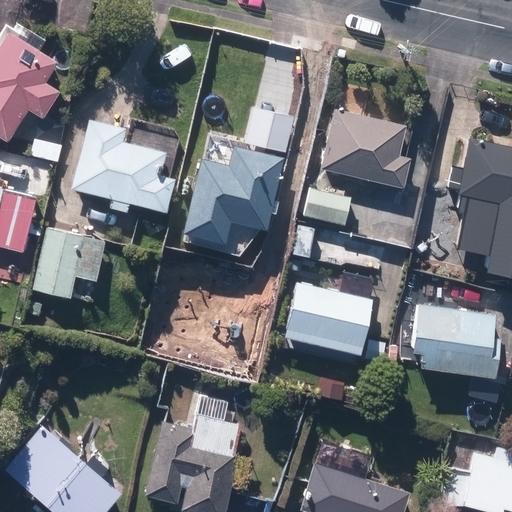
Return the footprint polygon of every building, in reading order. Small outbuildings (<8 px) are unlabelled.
[(58,64),(10,35),(0,50),(0,135),(11,142),(31,110),(44,118),(60,92),(47,84),(58,64)] [(282,121),(313,128),(329,57),(298,50),(282,121)] [(339,103),(325,161),(407,180),(414,151),(402,148),(409,119),(339,103)] [(91,120),(74,190),(167,212),(175,180),(162,177),(169,152),(125,141),(128,129),(91,120)] [(511,151),(473,144),(467,174),(457,172),(453,193),(462,195),(462,197),(469,199),(458,249),(495,257),(491,273),(511,277),(511,151)] [(268,229),(284,158),(235,147),(231,165),(201,158),(185,233),(227,242),(231,221),(268,229)] [(0,188),(0,245),(24,251),(37,196),(0,188)] [(303,215),(344,225),(351,198),(310,188),(303,215)] [(107,240),(49,228),(36,287),(73,295),(77,274),(98,278),(107,240)] [(373,300),(298,282),(285,335),(360,353),(373,300)] [(425,352),(422,368),(498,379),(503,342),(493,340),(496,318),(422,307),(416,351),(425,352)] [(166,415),(150,487),(181,494),(185,476),(191,478),(186,498),(227,508),(241,445),(239,445),(245,418),(201,408),(197,422),(166,415)] [(107,511),(122,494),(42,432),(8,476),(54,511),(107,511)] [(494,462),(475,457),(464,503),(499,511),(504,511),(506,508),(511,509),(511,451),(498,448),(494,462)] [(317,464),(303,509),(312,511),(405,511),(411,494),(317,464)]
